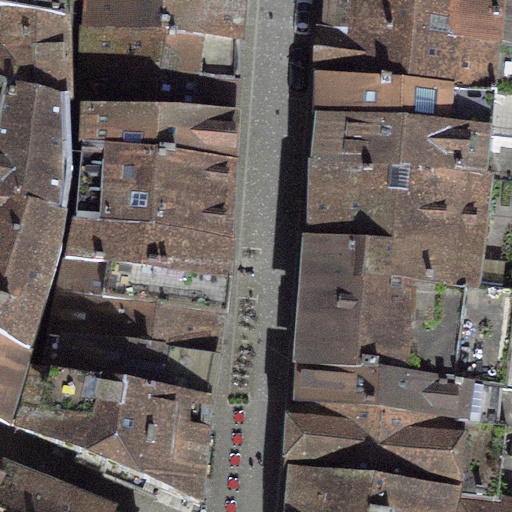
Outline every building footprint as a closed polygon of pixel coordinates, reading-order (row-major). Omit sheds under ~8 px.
[(0,0),(0,13),(65,26),(63,0),(0,0)] [(245,6),(245,2),(236,1),(225,0),(88,0),(87,32),(235,46),(238,6),(245,6)] [(331,0),(329,33),(511,51),(511,4),(499,3),(472,0),(331,0)] [(0,48),(0,87),(3,88),(68,107),(65,26),(0,13),(0,19),(5,20),(0,48)] [(234,88),(235,46),(87,32),(83,74),(234,88)] [(324,82),(511,99),(511,51),(329,33),(324,82)] [(232,122),(234,88),(83,74),(84,112),(232,122)] [(488,140),(511,140),(511,99),(324,82),(321,121),(317,121),(317,124),(488,140)] [(3,88),(0,101),(0,206),(65,218),(71,180),(68,107),(3,88)] [(228,172),(232,122),(84,112),(82,153),(228,172)] [(316,170),(511,185),(511,140),(488,140),(317,124),(316,126),(321,127),(316,170)] [(224,243),(228,172),(82,153),(79,194),(75,224),(224,243)] [(393,280),(511,293),(511,185),(316,170),(314,176),(312,245),(393,251),(393,280)] [(0,340),(33,356),(59,263),(65,218),(0,206),(0,340)] [(222,321),(224,243),(75,224),(59,297),(222,321)] [(312,245),(303,368),(356,372),(372,379),(502,390),(511,307),(511,293),(393,280),(393,251),(312,245)] [(215,360),(222,321),(59,297),(49,340),(218,363),(218,360),(215,360)] [(0,422),(9,427),(33,356),(0,340),(0,422)] [(218,366),(218,363),(49,340),(40,376),(208,409),(208,402),(214,366),(218,366)] [(303,368),(300,406),(453,423),(498,425),(502,390),(372,379),(356,372),(303,368)] [(199,506),(208,409),(40,376),(25,433),(199,506)] [(300,406),(296,477),(452,496),(497,502),(506,425),(498,425),(453,423),(300,406)] [(0,468),(0,511),(114,511),(106,508),(105,511),(76,500),(36,483),(0,468)] [(447,511),(452,496),(296,477),(292,511),(447,511)] [(511,511),(511,503),(497,502),(452,496),(447,511),(511,511)]
